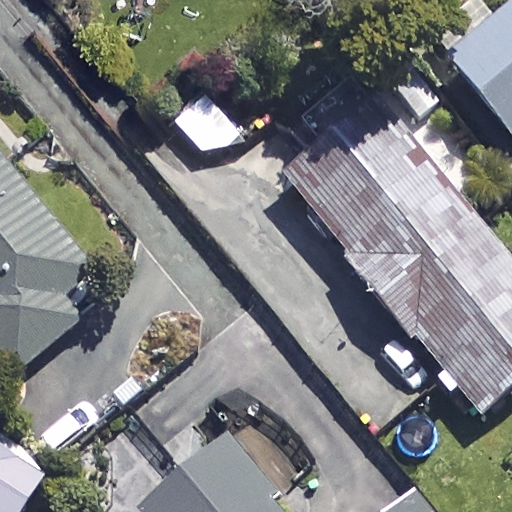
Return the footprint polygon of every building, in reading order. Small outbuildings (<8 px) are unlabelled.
[(511,6),(444,60),(507,141),(511,136),(511,6)] [(375,66),(413,121),(441,102),(402,47),(375,66)] [(239,136),(209,98),(173,127),(204,165),(239,136)] [(511,390),(511,273),(373,104),(277,182),(473,422),(511,390)] [(92,275),(0,163),(0,363),(13,379),(76,327),(57,304),(92,275)] [(275,511),(219,444),(137,511),(275,511)] [(0,511),(20,511),(44,477),(0,447),(0,511)] [(422,511),(406,494),(385,511),(422,511)]
